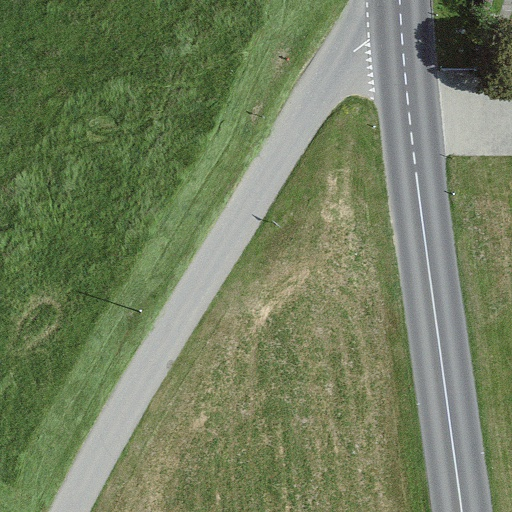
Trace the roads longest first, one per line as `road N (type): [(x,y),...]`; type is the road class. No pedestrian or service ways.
road 1 (unclassified): [(73,511),(191,296),(308,108),(399,12)]
road 2 (secondary): [(399,12),(460,511)]
